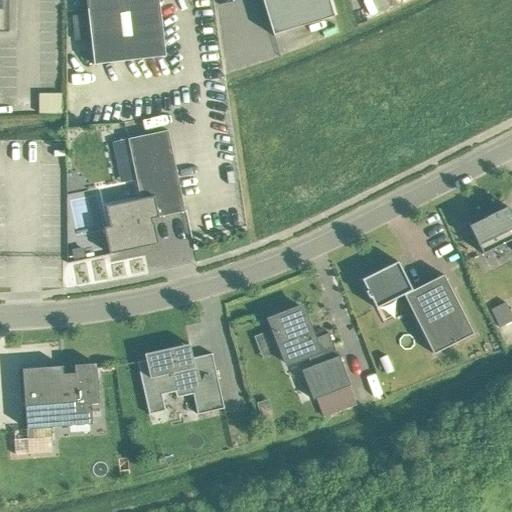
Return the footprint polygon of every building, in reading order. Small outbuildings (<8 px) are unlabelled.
[(84,0),(86,10),(93,66),(164,57),(158,1),(158,0),(84,0)] [(261,0),(272,37),(274,36),(273,35),(333,17),(327,0),(261,0)] [(103,229),(108,255),(157,245),(153,224),(151,223),(151,220),(184,213),(167,131),(112,143),(118,174),(133,171),(139,200),(104,207),(108,227),(103,229)] [(511,218),(506,207),(468,226),(482,255),(510,241),(511,245),(511,218)] [(82,249),(71,251),(73,260),(83,257),(82,249)] [(397,262),(361,280),(367,291),(365,292),(368,299),(370,298),(376,309),(403,295),(432,355),(472,334),(443,275),(412,291),(397,262)] [(511,319),(504,303),(490,310),(499,328),(511,321),(511,319)] [(268,320),(285,365),(307,357),(311,367),(301,371),(312,400),(349,386),(338,357),(337,357),(328,334),(313,340),(301,308),(268,320)] [(145,361),(136,363),(148,416),(165,412),(161,396),(174,393),(175,399),(192,395),(196,415),(223,409),(210,354),(191,359),(188,345),(143,355),(145,361)] [(98,404),(95,364),(73,366),(74,374),(62,375),(61,367),(21,370),(25,429),(91,425),(90,405),(98,404)]
